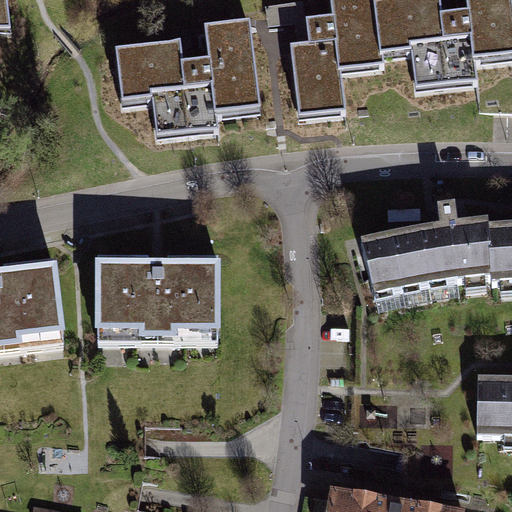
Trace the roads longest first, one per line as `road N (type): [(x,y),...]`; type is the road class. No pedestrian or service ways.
road 1 (residential): [(289,177),(298,358),(281,511)]
road 2 (residential): [(0,230),(289,177)]
road 3 (residential): [(289,177),(511,166)]
